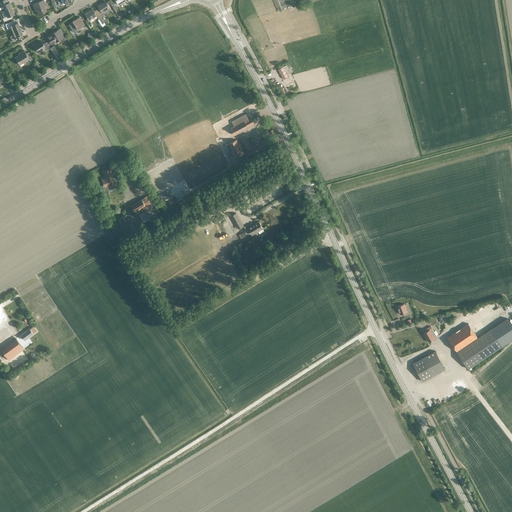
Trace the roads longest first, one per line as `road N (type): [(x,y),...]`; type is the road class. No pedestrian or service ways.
road 1 (tertiary): [(469,511),(237,44)]
road 2 (secondary): [(0,106),(164,8)]
